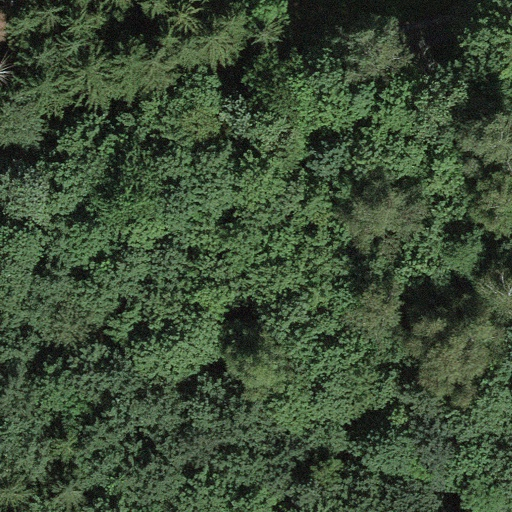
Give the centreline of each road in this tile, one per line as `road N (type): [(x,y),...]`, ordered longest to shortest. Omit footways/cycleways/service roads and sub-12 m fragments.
road 1 (track): [(0,160),(452,27)]
road 2 (track): [(217,0),(452,27)]
